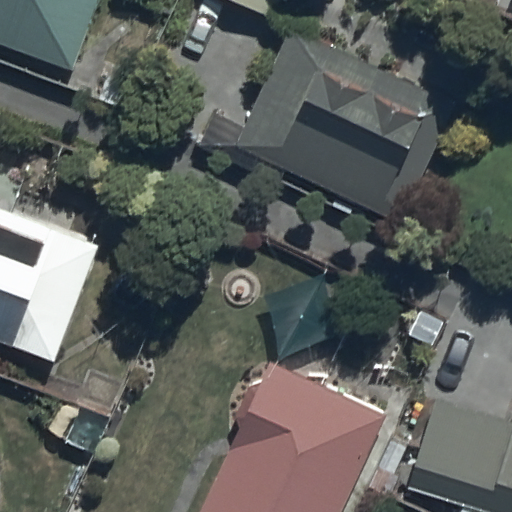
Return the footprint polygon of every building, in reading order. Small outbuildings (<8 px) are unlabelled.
[(0,0),(0,24),(80,54),(99,0),(0,0)] [(280,172),(290,152),(406,206),(462,87),(297,9),(248,114),(215,99),(199,134),(280,172)] [(0,325),(59,348),(104,229),(0,189),(0,325)] [(346,321),(327,263),(266,282),(284,341),(346,321)] [(334,511),(388,396),(275,344),(197,511),(334,511)] [(511,402),(435,380),(407,477),(511,507),(511,402)]
